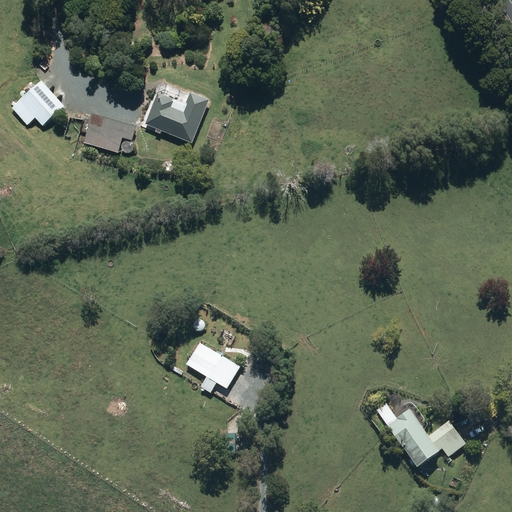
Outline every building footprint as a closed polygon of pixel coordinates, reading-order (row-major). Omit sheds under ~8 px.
[(69,109),(45,83),(15,110),(29,126),(36,120),(45,130),(69,109)] [(157,95),(145,127),(194,145),(210,102),(194,96),(186,116),(173,111),(176,102),(157,95)] [(137,130),(94,117),(85,144),(120,155),(123,147),(131,149),(137,130)] [(243,373),(202,346),(187,369),(207,382),(202,390),(212,397),(219,386),(230,393),(243,373)] [(387,403),(377,410),(417,470),(444,452),(449,460),(469,446),(449,418),(431,430),(417,409),(399,421),(387,403)]
